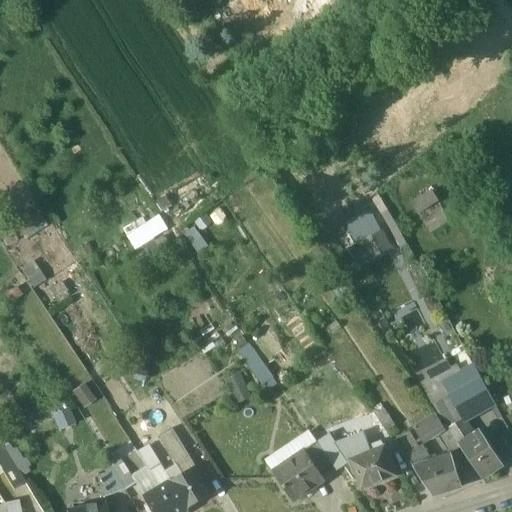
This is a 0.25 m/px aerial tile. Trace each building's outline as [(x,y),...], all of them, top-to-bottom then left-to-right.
[(412,201),(428,226),(448,213),(433,188),(412,201)] [(384,202),(350,218),(370,260),(404,244),(384,202)] [(136,248),(171,230),(162,214),(128,233),(136,248)] [(197,226),(189,230),(198,251),(206,248),(197,226)] [(302,357),(290,337),(283,341),(277,331),(264,338),(281,369),(302,357)] [(251,341),(238,350),(265,387),(278,378),(251,341)] [(475,365),(443,383),(450,396),(463,419),(464,419),(495,401),(475,365)] [(239,402),(254,394),(241,372),(227,380),(239,402)] [(81,405),(92,399),(83,384),(73,389),(81,405)] [(450,396),(435,405),(448,429),(463,420),(463,419),(450,396)] [(366,419),(360,410),(354,414),(360,425),(368,422),(366,419)] [(374,413),(366,419),(368,422),(374,432),(378,439),(387,433),(374,413)] [(437,416),(415,429),(422,441),(445,427),(437,416)] [(463,420),(448,429),(460,447),(475,437),(464,419),(463,419),(463,420)] [(360,425),(340,433),(344,444),(374,432),(368,422),(360,425)] [(187,453),(173,429),(160,436),(174,460),(187,453)] [(475,437),(460,447),(483,479),(502,465),(500,462),(506,458),(497,445),(491,449),(480,433),(475,437)] [(414,438),(401,446),(407,455),(419,448),(414,438)] [(317,442),(304,451),(319,471),(331,463),(317,442)] [(382,444),(367,450),(370,455),(352,462),(363,490),(396,477),(385,449),(382,444)] [(24,484),(2,448),(0,448),(0,471),(12,491),(24,484)] [(407,455),(406,455),(417,471),(430,467),(419,448),(407,455)] [(304,451),(273,472),(294,502),(325,481),(319,471),(304,451)] [(187,453),(174,460),(183,475),(195,468),(187,453)] [(119,456),(108,463),(114,472),(125,465),(119,456)] [(417,471),(417,472),(433,495),(462,488),(453,460),(430,467),(417,471)] [(125,465),(114,472),(127,491),(138,485),(125,465)] [(183,475),(171,483),(188,510),(212,495),(195,468),(183,475)] [(114,472),(97,476),(102,498),(127,491),(114,472)] [(184,511),(188,510),(171,483),(146,499),(154,511),(184,511)] [(103,503),(66,511),(110,511),(109,505),(104,506),(103,503)]
